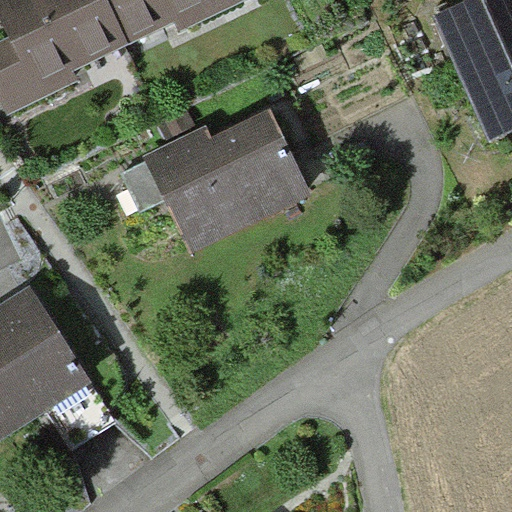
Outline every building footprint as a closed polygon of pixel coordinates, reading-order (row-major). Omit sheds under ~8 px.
[(128,45),(106,0),(0,0),(0,20),(10,41),(0,45),(0,94),(10,117),(76,86),(70,73),(128,45)] [(106,0),(128,45),(170,26),(176,37),(250,2),(249,0),(106,0)] [(511,0),(463,0),(434,14),(490,139),(511,129),(511,0)] [(211,138),(205,125),(142,155),(146,162),(122,173),(140,211),(164,200),(190,254),(310,196),(269,111),(211,138)] [(0,439),(88,386),(30,291),(0,309),(0,439)]
